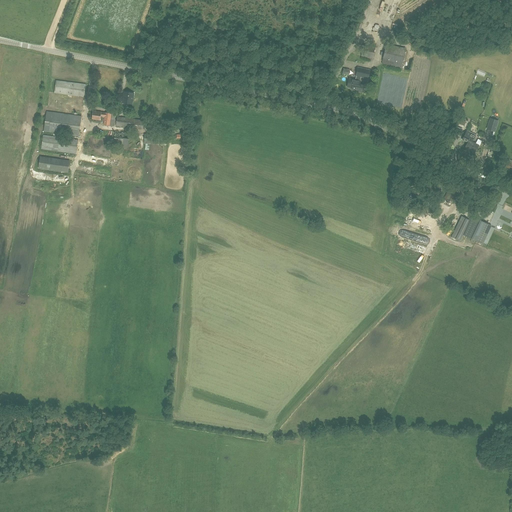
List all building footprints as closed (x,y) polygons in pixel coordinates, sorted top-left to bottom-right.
[(375,47),(364,44),(361,56),(373,59),(375,47)] [(401,68),(406,48),(386,44),(382,64),(401,68)] [(356,76),(361,77),(368,78),(370,70),(358,67),(356,76)] [(360,83),(360,81),(361,77),(356,76),(355,80),(349,78),(347,86),(351,87),(351,90),(364,93),(366,84),(360,83)] [(84,96),(86,84),(56,80),(54,92),(84,96)] [(134,93),(124,91),(123,102),(132,104),(133,100),(134,101),(134,98),(134,97),(134,93)] [(79,136),(81,116),(47,111),(44,131),(79,136)] [(104,120),(105,113),(101,112),(93,111),(92,119),(96,119),(96,122),(100,122),(100,120),(104,120)] [(105,112),(105,113),(104,120),(104,125),(114,126),(116,114),(105,112)] [(135,119),(117,117),(116,125),(134,128),(135,119)] [(487,129),(495,132),(498,121),(490,119),(487,129)] [(115,137),(124,138),(124,130),(115,129),(115,137)] [(474,153),(475,153),(478,145),(472,142),(475,136),(466,132),(462,140),(468,143),(465,148),(469,149),(475,152),(474,153)] [(157,135),(145,134),(144,143),(157,144),(157,135)] [(76,153),(78,140),(43,135),(41,149),(76,153)] [(39,165),(67,168),(68,164),(70,164),(70,160),(40,157),(39,165)] [(451,203),(456,194),(448,190),(443,199),(451,203)] [(475,207),(460,203),(458,209),(467,211),(467,212),(473,213),(475,207)] [(461,241),(471,221),(462,216),(452,236),(461,241)] [(476,219),(468,238),(482,244),(491,225),(476,219)]
